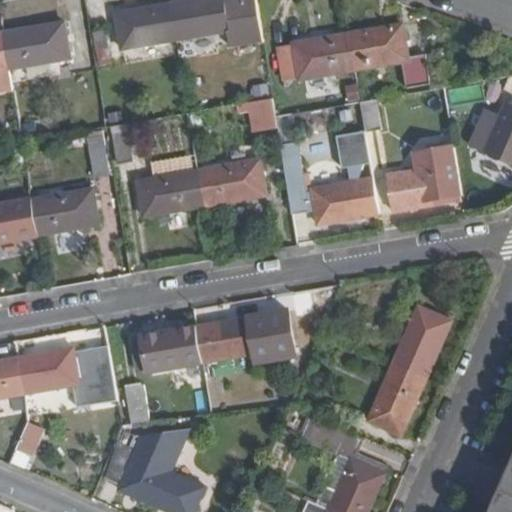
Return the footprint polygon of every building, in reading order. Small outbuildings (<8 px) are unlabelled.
[(197,0),(174,4),(181,40),(230,31),(232,45),(266,39),(258,0),(197,0)] [(181,40),(174,4),(119,13),(125,49),(181,40)] [(66,23),(5,33),(12,68),(73,58),(66,23)] [(405,27),(351,36),(358,72),(405,64),(409,94),(434,90),(427,56),(410,58),(405,27)] [(109,30),(97,31),(99,59),(111,58),(109,30)] [(12,68),(5,33),(0,33),(0,93),(16,91),(12,68)] [(358,72),(351,36),(283,48),(288,80),(304,78),(304,81),(358,72)] [(253,131),(282,129),(280,98),(251,100),(253,131)] [(362,103),(369,128),(385,124),(379,99),(362,103)] [(511,102),(490,152),(511,161),(511,102)] [(121,163),(136,160),(131,130),(116,133),(121,163)] [(354,182),(362,180),(360,168),(375,165),(369,130),(340,135),(346,170),(353,169),(354,182)] [(27,155),(25,140),(13,143),(16,157),(27,155)] [(97,181),(113,178),(108,151),(92,154),(97,181)] [(264,159),(203,170),(209,205),(270,194),(264,159)] [(377,178),(384,213),(445,203),(439,167),(377,178)] [(209,205),(203,170),(141,181),(147,216),(209,205)] [(291,178),(296,202),(308,200),(304,175),(291,178)] [(323,223),(384,213),(377,178),(362,180),(354,182),(317,188),(323,223)] [(97,189),(36,199),(42,234),(103,223),(97,189)] [(0,241),(42,234),(36,199),(0,205),(0,241)] [(397,362),(430,377),(456,320),(422,305),(397,362)] [(291,310),(200,326),(207,362),(298,345),(291,310)] [(207,362),(200,326),(148,335),(149,341),(136,343),(141,371),(155,369),(155,371),(207,362)] [(23,357),(30,392),(84,383),(84,381),(96,379),(91,350),(78,352),(77,348),(23,357)] [(0,397),(30,392),(23,357),(0,361),(0,397)] [(406,434),(430,377),(397,362),(372,419),(406,434)] [(133,423),(152,421),(147,382),(128,385),(133,423)] [(357,431),(363,418),(340,408),(334,421),(357,431)] [(30,421),(21,443),(40,451),(49,428),(30,421)] [(362,436),(333,423),(327,437),(348,446),(345,455),(354,460),(332,509),(339,511),(370,511),(391,464),(356,448),(362,436)] [(118,446),(105,474),(126,483),(124,488),(176,511),(196,511),(208,487),(118,446)] [(275,468),(288,473),(295,453),(283,448),(275,468)] [(511,511),(511,478),(497,511),(511,511)] [(310,500),(305,511),(326,511),(328,506),(310,500)]
